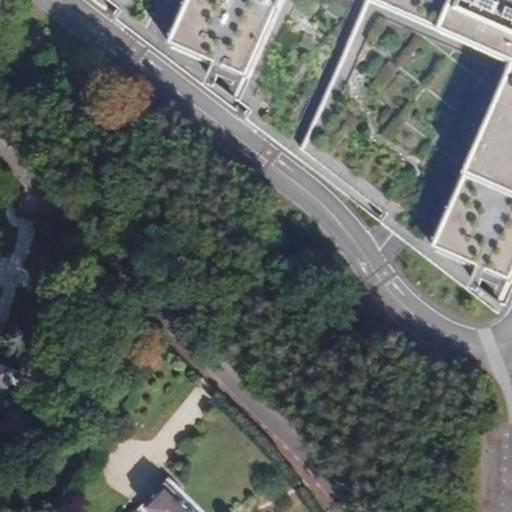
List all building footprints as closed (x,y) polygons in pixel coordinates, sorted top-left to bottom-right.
[(134,32),(157,51),(164,34),(168,24),(173,8),(174,0),(93,0),(103,8),(106,0),(110,0),(119,8),(125,0),(136,0),(151,12),(134,32)] [(125,0),(119,8),(113,16),(132,31),(134,32),(151,12),(136,0),(125,0)] [(157,51),(169,60),(174,47),(179,36),(185,14),(188,0),(174,0),(173,8),(168,24),(164,34),(157,51)] [(277,130),(270,139),(496,317),(511,281),(511,0),(188,0),(185,14),(179,36),(174,47),(169,60),(195,80),(233,110),(238,100),(250,109),(260,98),(282,115),(272,127),(277,130)] [(250,109),(243,118),(270,139),(277,130),(272,127),(282,115),(260,98),(250,109)] [(0,414),(7,416),(21,366),(0,359),(0,342),(3,331),(0,330),(0,414)] [(195,511),(171,484),(149,504),(155,511),(195,511)]
